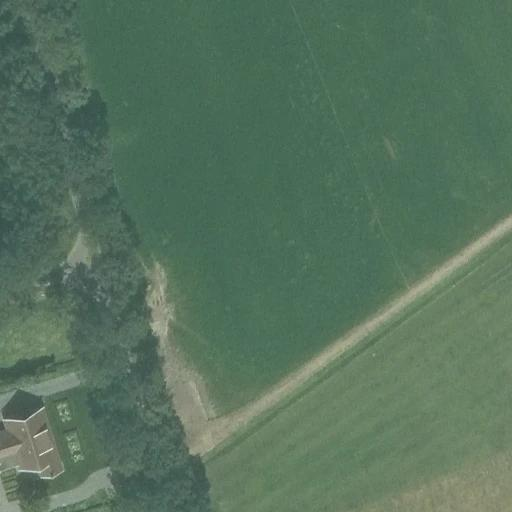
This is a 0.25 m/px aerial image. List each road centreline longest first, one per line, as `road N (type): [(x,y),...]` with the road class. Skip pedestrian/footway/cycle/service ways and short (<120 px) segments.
road 1 (unclassified): [(96,272),(24,0)]
road 2 (unclassified): [(160,511),(96,272)]
